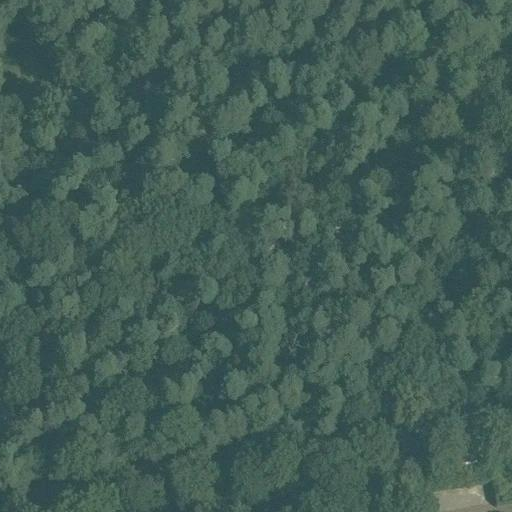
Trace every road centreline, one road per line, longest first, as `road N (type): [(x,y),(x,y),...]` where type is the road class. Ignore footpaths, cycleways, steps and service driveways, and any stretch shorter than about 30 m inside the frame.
road 1 (unclassified): [(0,506),(511,420)]
road 2 (track): [(511,141),(472,159),(35,255)]
